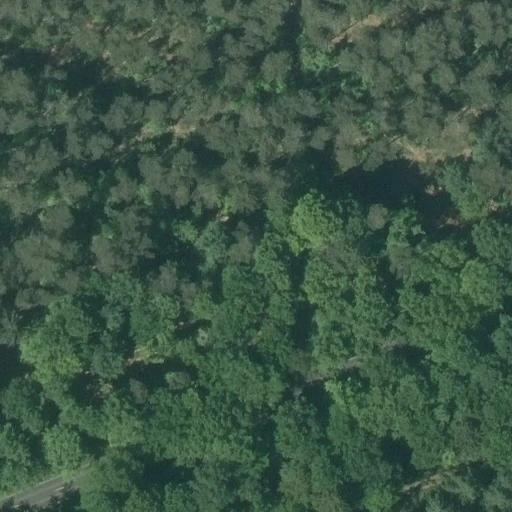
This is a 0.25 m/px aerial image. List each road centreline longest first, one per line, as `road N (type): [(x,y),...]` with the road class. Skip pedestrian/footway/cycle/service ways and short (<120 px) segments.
road 1 (secondary): [(0,507),(511,302)]
road 2 (track): [(341,511),(511,446)]
